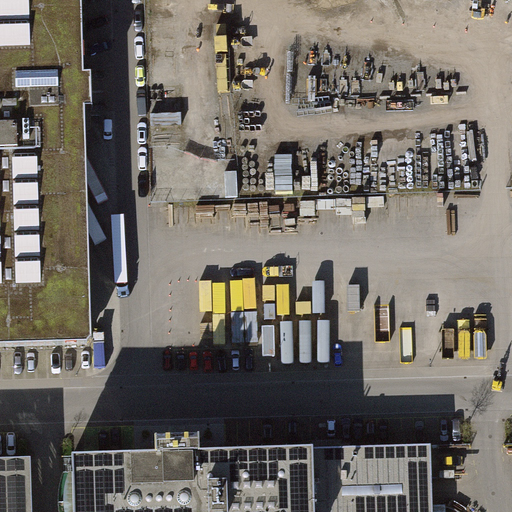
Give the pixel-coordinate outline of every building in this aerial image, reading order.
[(0,0),(0,343),(93,342),(84,107),(92,106),(92,90),(91,73),(84,73),(82,0),(0,0)] [(409,363),(409,320),(361,319),(360,362),(409,363)] [(308,362),(307,327),(282,328),(283,363),(308,362)] [(359,363),(359,335),(338,334),(338,363),(359,363)] [(186,426),(168,427),(169,438),(187,437),(186,426)] [(316,511),(314,450),(200,454),(199,437),(187,437),(169,438),(156,439),(157,455),(75,458),(76,511),(316,511)] [(434,511),(433,447),(314,450),(316,511),(434,511)] [(0,511),(35,511),(34,466),(0,466),(0,511)]
